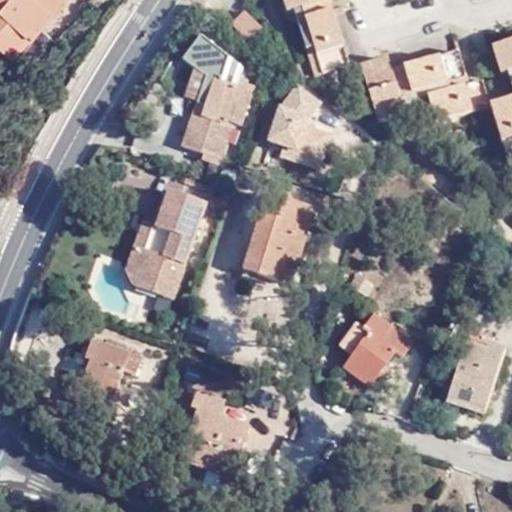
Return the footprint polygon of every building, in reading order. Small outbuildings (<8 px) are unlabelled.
[(0,0),(0,37),(6,43),(44,5),(52,12),(61,0),(0,0)] [(280,0),(286,17),(293,15),(315,82),(349,73),(326,4),(338,0),(280,0)] [(238,31),(257,48),(269,35),(250,18),(238,31)] [(511,46),(494,52),(503,80),(510,78),(511,86),(511,106),(490,113),(507,166),(511,164),(511,46)] [(386,65),(359,73),(378,127),(404,118),(402,110),(426,103),(436,130),(491,112),(483,86),(468,91),(459,64),(457,58),(391,78),(386,65)] [(320,174),(334,131),(314,124),(324,94),(289,83),(265,155),(320,174)] [(205,122),(194,118),(184,152),(221,164),(234,129),(244,132),(255,95),(241,90),(239,94),(217,87),(209,113),(205,122)] [(196,110),(194,118),(205,122),(209,113),(196,110)] [(209,207),(170,193),(157,228),(145,224),(128,272),(135,288),(175,302),(209,207)] [(317,219),(267,195),(234,266),(283,291),(317,219)] [(368,391),(379,376),(386,367),(393,357),(398,360),(408,346),(366,318),(354,332),(361,338),(338,371),(368,391)] [(106,347),(95,342),(88,361),(94,363),(87,384),(81,382),(75,404),(111,418),(126,378),(137,381),(145,360),(142,358),(144,355),(107,341),(106,347)] [(488,353),(466,346),(447,404),(486,418),(507,352),(490,347),(488,353)] [(386,367),(379,376),(385,381),(393,372),(386,367)] [(233,405),(195,393),(190,409),(199,413),(181,462),(204,470),(207,466),(240,478),(257,429),(228,419),(233,405)]
